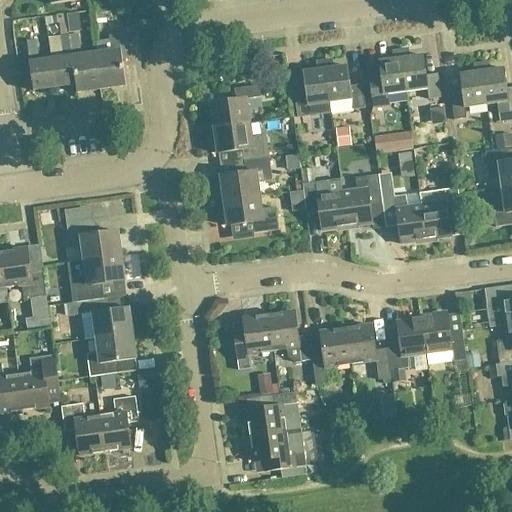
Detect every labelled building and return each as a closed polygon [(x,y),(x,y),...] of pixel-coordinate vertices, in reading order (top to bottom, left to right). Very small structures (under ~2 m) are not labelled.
[(95,54),(97,73),(121,69),(120,60),(128,59),(125,34),(108,36),(110,52),(95,54)] [(72,76),(97,73),(95,54),(79,56),(76,35),(67,37),(72,76)] [(72,76),(67,37),(59,38),(62,58),(49,60),(53,89),(74,86),(72,76)] [(31,92),(53,89),(49,60),(37,62),(34,41),(24,42),(31,92)] [(407,52),(399,53),(405,94),(426,91),(428,102),(441,100),(437,76),(425,78),(422,58),(408,60),(407,52)] [(368,76),(372,109),(390,107),(389,96),(405,94),(399,53),(391,54),(393,62),(378,64),(379,74),(368,76)] [(330,63),(323,64),(328,105),(351,102),(352,112),(364,111),(361,87),(349,88),(346,69),(331,71),(330,63)] [(330,116),(328,105),(323,64),(315,65),(316,73),(303,75),(305,94),(293,96),(296,120),(330,116)] [(488,65),(480,66),(486,108),(497,106),(498,116),(511,114),(511,89),(506,91),(504,70),(489,72),(488,65)] [(486,108),(480,66),(472,67),(473,75),(460,76),(463,97),(451,99),(454,122),(466,120),(465,111),(486,108)] [(124,88),(121,69),(97,73),(99,91),(124,88)] [(97,73),(72,76),(74,86),(75,95),(99,91),(97,73)] [(213,132),(249,127),(245,101),(259,99),(258,88),(233,91),(234,103),(209,106),(213,132)] [(250,139),(249,127),(213,132),(216,155),(241,152),(243,164),(268,161),(265,137),(250,139)] [(347,129),(334,131),(337,149),(349,148),(347,129)] [(383,142),(384,154),(415,152),(415,141),(383,142)] [(500,176),(502,191),(511,189),(511,150),(485,154),(488,178),(500,176)] [(271,183),(268,161),(243,164),(244,176),(219,179),(223,203),(259,199),(257,185),(271,183)] [(377,178),(381,207),(384,229),(397,228),(400,245),(425,242),(421,208),(407,210),(405,198),(394,199),(391,176),(377,178)] [(341,194),(346,230),(372,227),(369,209),(381,207),(377,178),(355,181),(356,192),(341,194)] [(321,234),(346,230),(341,194),(328,196),(327,189),(322,185),(302,188),(306,218),(318,216),(321,234)] [(511,189),(502,191),(504,206),(492,207),(495,229),(511,227),(511,189)] [(435,206),(421,208),(425,242),(452,238),(449,221),(462,219),(458,190),(434,194),(435,206)] [(261,212),(259,199),(223,203),(226,228),(252,225),(253,236),(278,233),(275,210),(261,212)] [(84,264),(119,259),(116,235),(93,239),(91,223),(66,226),(69,251),(82,249),(84,264)] [(121,252),(143,254),(145,234),(123,232),(121,252)] [(2,256),(6,291),(22,289),(23,303),(46,300),(42,275),(30,276),(27,252),(2,256)] [(119,259),(84,264),(86,279),(74,281),(77,305),(102,302),(100,287),(123,284),(119,259)] [(490,330),(506,328),(511,326),(511,287),(484,291),(490,330)] [(69,319),(79,318),(83,341),(95,340),(95,341),(130,336),(126,311),(109,313),(107,301),(102,302),(77,305),(67,307),(69,319)] [(293,365),(299,364),(311,363),(311,362),(307,338),(296,340),(293,315),(267,318),(272,353),(285,352),(286,360),(293,365)] [(421,321),(426,356),(451,353),(452,365),(466,363),(462,333),(448,335),(446,318),(443,318),(442,316),(431,317),(431,320),(421,321)] [(246,357),(272,353),(267,318),(242,322),(243,332),(232,334),(238,373),(249,372),(246,357)] [(413,358),(426,356),(421,321),(394,325),(397,342),(385,344),(386,351),(390,373),(403,371),(415,370),(413,358)] [(511,326),(506,328),(508,343),(496,344),(499,367),(511,365),(511,326)] [(345,332),(349,367),(375,363),(377,382),(391,381),(390,373),(386,351),(374,353),(370,329),(345,332)] [(349,367),(345,332),(318,336),(322,360),(311,362),(311,363),(314,386),(325,384),(324,370),(349,367)] [(133,362),(130,336),(95,341),(97,357),(86,359),(89,381),(118,377),(116,364),(133,362)] [(23,414),(48,411),(44,385),(56,383),(53,359),(29,363),(31,377),(18,379),(23,414)] [(511,388),(511,365),(499,367),(495,368),(497,380),(500,379),(502,390),(511,388)] [(22,418),(23,414),(18,379),(3,381),(1,366),(0,366),(0,417),(6,417),(8,420),(22,418)] [(249,440),(299,433),(294,395),(269,398),(270,411),(246,414),(249,440)] [(114,418),(99,420),(104,455),(130,452),(126,426),(137,425),(134,401),(112,404),(114,418)] [(63,436),(64,436),(75,434),(78,459),(104,455),(99,420),(85,422),(83,408),(60,411),(63,436)] [(280,481),(305,478),(299,433),(249,440),(253,465),(262,464),(263,475),(279,473),(280,481)] [(323,474),(336,472),(332,444),(319,446),(323,474)]
